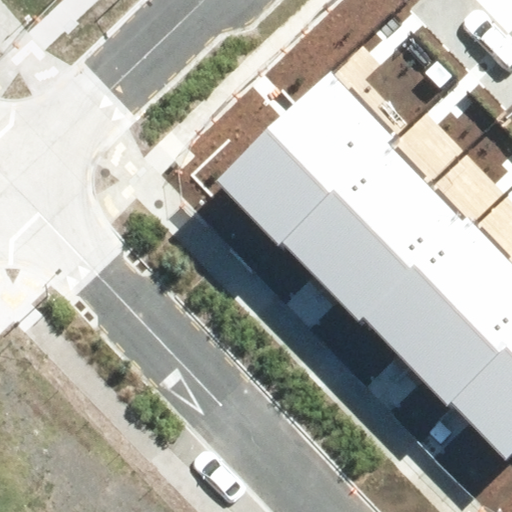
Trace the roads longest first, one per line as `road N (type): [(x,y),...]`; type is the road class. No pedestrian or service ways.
road 1 (residential): [(12,186),(335,511)]
road 2 (residential): [(12,186),(208,0)]
